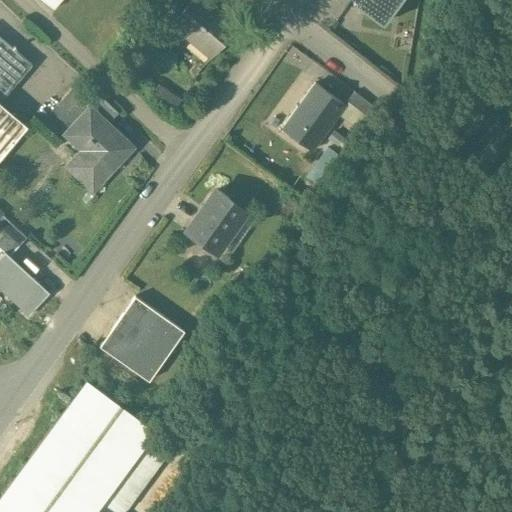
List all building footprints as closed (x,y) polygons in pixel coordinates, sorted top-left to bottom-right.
[(27,0),(56,24),(76,0),(27,0)] [(343,0),(358,11),(356,14),(386,36),(412,0),(343,0)] [(241,38),(202,5),(175,37),(214,70),(241,38)] [(0,50),(0,114),(3,117),(35,80),(0,50)] [(318,95),(285,139),(315,162),(348,117),(318,95)] [(185,113),(162,97),(155,107),(178,123),(185,113)] [(376,116),(358,102),(350,113),(369,126),(376,116)] [(119,123),(100,106),(89,118),(90,119),(90,118),(108,135),(119,123)] [(0,114),(0,176),(18,155),(0,140),(0,120),(3,117),(0,114)] [(108,135),(90,118),(90,119),(75,134),(91,150),(67,175),(93,200),(133,158),(108,135)] [(234,213),(219,202),(190,244),(218,264),(248,223),(246,221),(248,218),(247,213),(241,208),(236,209),(234,213)] [(30,251),(5,229),(0,234),(0,242),(1,244),(20,261),(30,251)] [(20,261),(1,244),(0,244),(0,260),(6,266),(7,265),(12,270),(20,261)] [(12,270),(7,265),(6,266),(0,272),(0,306),(3,304),(30,329),(52,306),(12,270)] [(187,344),(137,310),(102,360),(151,394),(187,344)] [(88,397),(2,511),(107,511),(144,463),(158,444),(156,443),(155,444),(90,396),(90,395),(89,394),(87,396),(88,397)]
